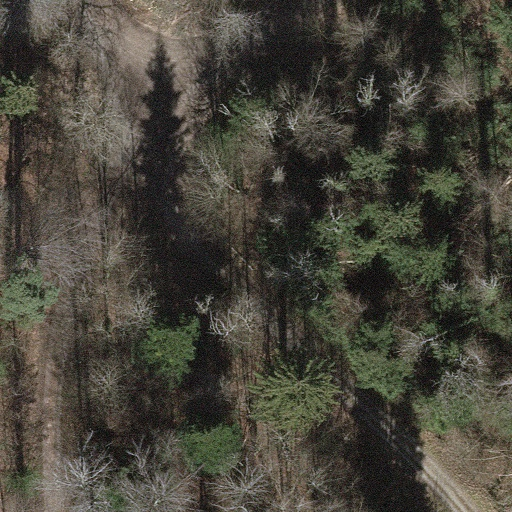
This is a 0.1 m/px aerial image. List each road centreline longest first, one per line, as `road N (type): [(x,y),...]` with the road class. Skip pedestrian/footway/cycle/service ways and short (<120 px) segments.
road 1 (track): [(138,66),(139,177),(183,254),(470,511)]
road 2 (track): [(69,511),(50,366),(77,275),(139,177)]
road 3 (track): [(332,0),(227,73),(138,66),(80,0)]
